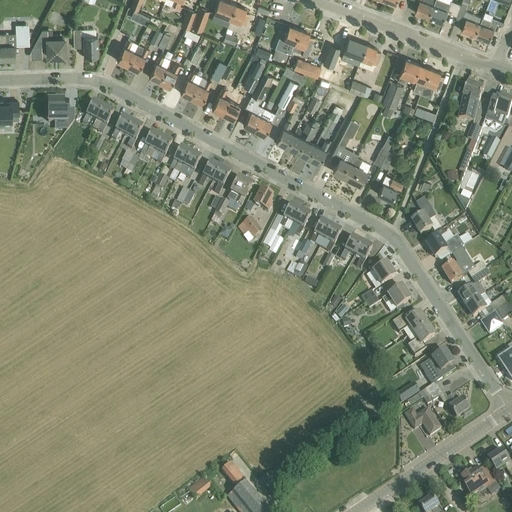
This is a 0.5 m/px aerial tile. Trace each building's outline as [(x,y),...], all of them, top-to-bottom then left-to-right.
[(132,0),(130,7),(138,10),(141,0),(132,0)] [(224,0),(220,0),(216,13),(230,19),(236,4),(224,0)] [(415,12),(429,17),(436,0),(416,0),(420,1),(415,12)] [(436,0),(429,17),(443,23),(448,11),(451,3),(443,0),(436,0)] [(457,15),(461,4),(452,0),(451,3),(448,11),(450,13),(457,15)] [(476,35),(478,31),(483,18),(466,11),(470,0),(462,0),(461,4),(457,15),(466,19),(462,30),(476,35)] [(246,8),(236,4),(230,19),(231,19),(227,28),(240,33),(243,24),(246,25),(250,13),(245,12),(246,8)] [(200,7),(192,27),(201,31),(209,11),(200,7)] [(181,26),(188,29),(196,12),(188,8),(181,26)] [(130,18),(136,20),(139,12),(134,9),(130,18)] [(266,22),(274,26),(277,20),(268,17),(266,22)] [(490,41),(492,36),(498,19),(493,17),(492,21),(483,18),(478,31),(476,35),(490,41)] [(259,18),(256,26),(262,28),(265,20),(259,18)] [(156,45),(166,26),(160,23),(150,42),(156,45)] [(292,49),(294,43),(299,29),(289,25),(286,32),(282,30),(279,37),(275,48),(276,48),(272,58),(280,61),(281,60),(286,62),(289,53),(290,54),(292,49)] [(29,45),(29,27),(16,27),(16,45),(29,45)] [(33,46),(31,51),(31,58),(42,58),(41,46),(48,46),(48,56),(52,56),(52,57),(61,57),(61,56),(65,56),(65,39),(47,39),(47,29),(42,30),(33,46)] [(80,29),(73,29),(74,47),(84,47),(84,56),(98,56),(98,36),(96,36),(96,29),(80,29)] [(310,33),(299,29),(294,43),(292,49),(302,53),(302,54),(306,55),(313,37),(309,35),(310,33)] [(157,46),(163,49),(170,36),(164,32),(157,46)] [(226,32),(223,40),(235,45),(238,36),(226,32)] [(6,33),(0,33),(0,58),(15,58),(14,45),(7,45),(6,33)] [(117,60),(127,65),(134,51),(129,48),(132,41),(128,39),(117,60)] [(346,52),(348,53),(346,59),(359,64),(358,65),(361,58),(367,44),(356,40),(354,47),(349,45),(346,52)] [(376,50),(377,47),(367,44),(358,65),(372,71),(375,64),(376,64),(381,52),(376,50)] [(197,65),(205,48),(198,45),(190,61),(197,65)] [(333,67),(340,48),(330,45),(323,63),(333,67)] [(134,51),(127,65),(138,70),(145,56),(148,49),(144,47),(140,54),(134,51)] [(270,52),(257,47),(255,54),(268,59),(270,52)] [(156,62),(148,76),(159,81),(166,67),(160,64),(164,57),(160,55),(156,62)] [(293,69),(317,78),(321,66),(297,58),(293,69)] [(405,58),(399,75),(414,80),(420,64),(405,58)] [(227,65),(219,61),(211,76),(219,80),(227,65)] [(261,76),(266,63),(259,61),(255,74),(261,76)] [(166,67),(159,81),(169,86),(177,72),(176,72),(180,65),(176,63),(172,70),(166,67)] [(420,93),(424,82),(430,68),(420,64),(414,80),(415,79),(418,80),(417,84),(416,84),(413,90),(420,93)] [(227,66),(222,76),(228,80),(234,70),(227,66)] [(430,68),(424,82),(440,88),(444,76),(439,74),(440,72),(430,68)] [(187,78),(180,92),(190,97),(198,83),(201,76),(191,71),(187,78)] [(252,95),(260,99),(272,76),(263,72),(253,93),(252,95)] [(253,91),(260,78),(251,73),(244,86),(253,91)] [(207,79),(204,86),(198,83),(190,97),(201,103),(203,98),(208,89),(208,88),(212,81),(207,79)] [(327,88),(329,82),(321,79),(321,80),(319,85),(327,88)] [(348,91),(361,96),(365,85),(353,80),(348,91)] [(284,109),(297,84),(290,81),(277,105),(284,109)] [(395,108),(404,86),(391,81),(382,104),(384,104),(395,108)] [(469,83),(467,87),(464,96),(459,118),(474,122),(479,102),(485,89),(469,83)] [(212,108),(222,113),(229,100),(224,97),(227,89),(223,87),(219,94),(212,108)] [(380,102),(383,95),(375,92),(373,99),(380,102)] [(229,100),(222,113),(232,119),(243,98),(239,95),(235,102),(229,100)] [(494,98),(486,119),(486,120),(487,117),(493,119),(495,114),(508,119),(511,107),(511,98),(501,95),(499,100),(494,98)] [(320,101),(312,97),(306,109),(314,113),(320,101)] [(297,102),(292,99),(286,109),(292,112),(297,102)] [(0,126),(4,126),(3,120),(12,120),(12,115),(19,115),(19,101),(11,101),(11,103),(4,103),(4,101),(0,101),(0,126)] [(63,109),(63,101),(48,101),(48,114),(49,114),(49,121),(65,121),(66,121),(66,130),(68,130),(74,121),(75,109),(63,109)] [(82,123),(87,125),(90,118),(96,121),(101,111),(103,107),(93,101),(86,116),(82,123)] [(264,108),(259,105),(254,103),(251,110),(250,110),(243,124),(254,130),(264,109),(264,108)] [(389,117),(393,109),(385,106),(381,114),(389,117)] [(92,128),(98,131),(103,133),(106,126),(114,112),(103,107),(101,111),(96,121),(92,128)] [(275,114),(270,111),(270,112),(264,109),(254,130),(264,135),(271,121),(275,114)] [(435,113),(427,110),(424,118),(432,121),(433,121),(435,113)] [(340,114),(333,112),(330,117),(337,120),(340,114)] [(112,138),(122,143),(133,122),(122,117),(115,131),(112,138)] [(283,127),(276,141),(287,147),(289,142),(294,133),(287,130),(291,122),(287,120),(283,127)] [(135,141),(136,141),(143,128),(133,122),(122,143),(125,136),(131,139),(128,146),(132,148),(135,141)] [(307,123),(303,130),(307,133),(311,125),(307,123)] [(348,124),(338,143),(344,146),(349,136),(352,136),(356,129),(348,124)] [(307,133),(304,139),(297,152),(308,158),(315,144),(309,141),(316,127),(311,125),(307,133)] [(476,144),(482,129),(473,125),(467,141),(476,144)] [(151,132),(144,146),(140,153),(151,159),(154,151),(162,137),(151,132)] [(294,133),(289,142),(287,147),(297,152),(304,139),(294,133)] [(105,140),(98,137),(92,149),(93,150),(91,153),(96,155),(99,151),(105,140)] [(162,137),(154,151),(160,155),(157,162),(161,164),(165,157),(172,143),(162,137)] [(493,139),(484,157),(492,161),(501,142),(493,139)] [(315,144),(308,158),(319,163),(330,142),(325,140),(322,147),(315,144)] [(332,153),(340,157),(333,170),(346,177),(349,173),(357,157),(351,154),(343,150),(344,146),(338,143),(332,153)] [(380,165),(388,150),(390,145),(386,143),(383,148),(381,147),(374,162),(380,165)] [(180,174),(189,157),(191,153),(181,147),(173,161),(170,169),(180,174)] [(388,150),(380,165),(387,169),(394,153),(388,150)] [(120,166),(126,170),(134,156),(126,152),(122,161),(120,166)] [(189,157),(180,174),(190,179),(194,172),(201,158),(191,153),(189,157)] [(139,159),(134,156),(126,170),(132,173),(139,159)] [(357,157),(349,173),(346,177),(360,184),(370,164),(357,157)] [(199,184),(203,186),(207,180),(212,183),(218,172),(220,168),(210,162),(202,176),(203,177),(199,184)] [(105,172),(108,166),(102,163),(99,169),(105,172)] [(220,168),(218,172),(212,183),(209,189),(219,194),(223,187),(231,173),(220,168)] [(153,171),(148,182),(152,185),(155,186),(161,175),(153,171)] [(459,182),(458,174),(448,175),(448,183),(459,182)] [(156,187),(152,194),(158,197),(168,179),(161,175),(155,186),(156,187)] [(238,177),(230,192),(231,193),(228,198),(235,202),(241,206),(244,200),(252,185),(238,177)] [(389,185),(383,182),(377,193),(391,200),(397,187),(400,189),(403,183),(393,178),(389,185)] [(503,193),(508,183),(504,181),(499,191),(503,193)] [(176,200),(170,210),(177,214),(179,211),(189,192),(183,189),(177,201),(176,200)] [(261,190),(254,204),(268,211),(272,204),(269,202),(273,195),(261,190)] [(189,192),(183,203),(188,206),(194,195),(189,192)] [(471,201),(470,201),(461,196),(456,194),(456,196),(466,213),(471,201)] [(425,198),(417,203),(420,208),(428,203),(425,198)] [(222,201),(211,221),(218,225),(228,204),(222,201)] [(290,204),(283,219),(279,226),(282,227),(289,231),(293,224),(300,210),(290,204)] [(300,210),(293,224),(297,226),(294,233),(300,236),(303,229),(311,215),(300,210)] [(421,235),(425,233),(433,228),(429,222),(437,217),(432,210),(425,215),(424,214),(413,222),(421,235)] [(283,219),(277,216),(270,231),(271,231),(276,235),(276,234),(278,235),(282,227),(279,226),(283,219)] [(253,239),(262,232),(251,218),(238,227),(244,235),(248,232),(253,239)] [(321,221),(318,225),(313,235),(314,235),(310,242),(315,244),(318,237),(324,240),(329,230),(331,226),(321,221)] [(234,228),(225,224),(220,235),(228,239),(234,228)] [(331,226),(329,230),(324,240),(329,243),(326,250),(330,253),(334,246),(342,232),(331,226)] [(444,245),(439,237),(427,245),(436,258),(448,250),(452,256),(463,248),(465,247),(464,246),(468,244),(467,242),(464,238),(463,237),(460,239),(458,236),(444,245)] [(349,253),(354,256),(362,242),(351,237),(344,251),(341,258),(345,260),(349,253)] [(302,261),(305,255),(305,256),(311,245),(304,241),(298,252),(299,252),(296,257),(302,261)] [(365,262),(372,248),(362,242),(354,256),(360,259),(357,266),(361,269),(365,262)] [(452,256),(457,263),(455,265),(454,264),(443,270),(452,284),(468,274),(472,279),(486,270),(482,263),(470,271),(462,260),(468,256),(463,248),(452,256)] [(323,266),(328,269),(334,257),(328,254),(323,266)] [(381,286),(395,276),(386,263),(366,276),(375,289),(381,286)] [(302,277),(306,269),(299,265),(294,273),(302,277)] [(490,275),(486,270),(472,279),(475,285),(472,287),(473,287),(459,296),(467,307),(486,294),(478,283),(490,275)] [(318,282),(313,279),(310,286),(315,288),(318,282)] [(391,312),(396,309),(398,313),(405,308),(403,305),(410,300),(402,286),(387,296),(388,296),(382,300),(391,312)] [(365,303),(375,297),(372,291),(362,298),(365,303)] [(510,302),(505,299),(508,297),(507,295),(503,298),(492,304),(486,294),(467,307),(474,318),(479,315),(483,321),(495,312),(503,307),(510,302)] [(379,302),(375,297),(365,303),(369,309),(379,302)] [(336,308),(339,303),(333,300),(330,305),(336,308)] [(511,302),(510,302),(503,307),(510,317),(511,314),(511,302)] [(341,320),(346,314),(340,309),(336,315),(341,320)] [(482,323),(484,325),(490,334),(503,326),(501,323),(495,312),(483,321),(483,322),(482,323)] [(399,334),(409,327),(413,333),(427,324),(419,313),(407,320),(404,315),(392,323),(399,334)] [(344,328),(351,326),(350,318),(342,320),(344,328)] [(426,349),(423,344),(435,336),(427,324),(413,333),(407,337),(411,343),(407,346),(415,357),(426,349)] [(385,351),(381,345),(375,349),(379,355),(385,351)] [(436,366),(425,373),(432,385),(442,378),(439,373),(453,364),(444,350),(431,359),(436,366)] [(511,353),(500,361),(511,378),(511,353)] [(409,356),(402,360),(406,366),(407,365),(412,362),(409,356)] [(395,395),(401,404),(419,392),(413,383),(395,395)] [(431,403),(434,401),(438,398),(446,409),(449,408),(456,419),(463,414),(464,416),(471,412),(469,410),(470,410),(462,399),(458,402),(453,395),(447,399),(436,383),(421,393),(422,393),(403,405),(406,409),(410,406),(421,399),(423,399),(425,397),(426,397),(430,402),(431,403)] [(441,429),(438,425),(428,409),(417,416),(412,409),(404,414),(415,430),(422,425),(430,436),(441,429)] [(489,460),(492,464),(498,473),(506,468),(511,476),(511,462),(511,463),(502,451),(489,460)] [(237,509),(239,511),(270,511),(250,487),(231,463),(221,471),(236,489),(227,497),(237,509)] [(466,484),(464,485),(472,497),(477,494),(479,496),(488,490),(492,496),(501,490),(486,468),(481,472),(479,469),(469,476),(468,474),(462,478),(466,484)] [(202,477),(187,489),(196,500),(211,488),(202,477)] [(442,511),(440,507),(433,497),(427,501),(425,499),(419,503),(425,511),(442,511)]
